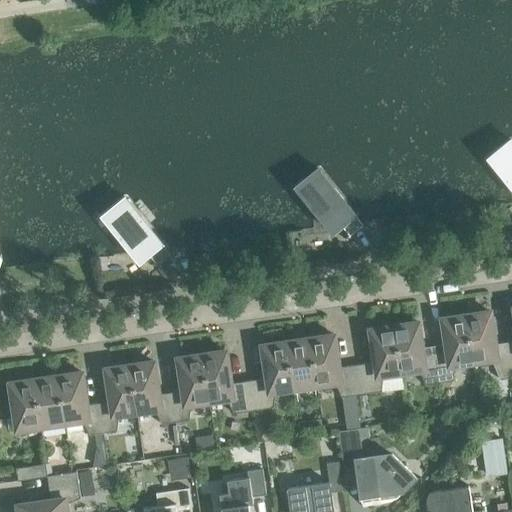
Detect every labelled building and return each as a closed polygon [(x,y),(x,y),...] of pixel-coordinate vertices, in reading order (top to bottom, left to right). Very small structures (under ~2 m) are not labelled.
[(511,188),(511,142),(511,141),(499,150),(504,156),(493,165),(511,188)] [(301,194),(328,228),(337,220),(349,236),(363,225),(318,169),(306,179),(311,185),(301,194)] [(108,223),(132,253),(135,256),(144,249),(156,265),(170,254),(125,198),(113,207),(119,214),(108,223)] [(491,312),(466,316),(473,362),(491,359),(501,380),(511,378),(511,372),(507,342),(495,344),(491,312)] [(446,351),(435,353),(439,383),(450,381),(453,381),(455,364),(473,362),(466,316),(441,319),(446,351)] [(419,323),(394,326),(401,373),(418,370),(425,385),(439,383),(435,353),(423,355),(419,323)] [(374,362),(350,366),(355,395),(381,392),(383,375),(401,373),(394,326),(369,330),(374,362)] [(334,335),(310,339),(316,385),(334,382),(341,398),(355,395),(350,366),(339,367),(334,335)] [(310,339),(286,343),(293,389),(316,385),(310,339)] [(266,378),(255,380),(259,410),(273,408),(275,391),(293,389),(286,343),(261,346),(266,378)] [(226,351),(202,355),(208,401),(226,399),(233,414),(247,412),(242,382),(231,384),(226,351)] [(182,391),(170,393),(175,422),(189,420),(191,404),(208,401),(202,355),(177,359),(182,391)] [(154,362),(130,366),(136,412),(154,409),(161,424),(175,422),(170,393),(159,394),(154,362)] [(110,402),(98,403),(103,433),(117,431),(119,415),(136,412),(130,366),(105,370),(110,402)] [(58,376),(65,423),(82,420),(89,435),(95,434),(102,433),(103,433),(98,403),(87,405),(82,373),(58,376)] [(41,426),(65,423),(58,376),(34,380),(41,426)] [(16,430),(41,426),(34,380),(9,384),(16,430)] [(255,380),(242,382),(247,412),(259,410),(255,380)] [(450,381),(439,383),(441,392),(449,391),(450,381)] [(320,419),(298,422),(299,432),(321,429),(320,419)] [(402,491),(402,492),(415,478),(391,454),(362,458),(357,429),(338,432),(345,476),(357,474),(362,508),(381,505),(391,503),(402,491)] [(102,433),(95,434),(97,450),(104,448),(102,433)] [(187,458),(176,460),(178,479),(190,477),(187,458)] [(338,462),(326,464),(328,474),(340,472),(338,462)] [(18,505),(19,511),(66,511),(65,504),(80,498),(78,485),(78,484),(77,473),(76,471),(47,476),(45,464),(16,468),(18,481),(47,477),(50,500),(18,505)] [(253,504),(252,497),(266,494),(262,469),(247,471),(247,477),(227,480),(228,493),(219,494),(221,507),(216,508),(216,511),(249,511),(248,504),(253,504)] [(91,471),(77,473),(78,484),(78,485),(92,483),(91,471)] [(333,511),(331,493),(329,482),(287,489),(290,511),(333,511)] [(426,502),(427,511),(482,511),(476,511),(471,511),(468,486),(433,491),(430,492),(427,495),(426,498),(426,502)] [(191,511),(188,488),(156,493),(157,506),(127,510),(127,511),(191,511)]
